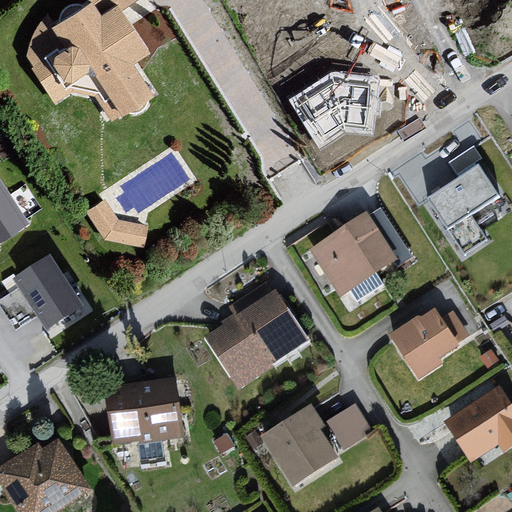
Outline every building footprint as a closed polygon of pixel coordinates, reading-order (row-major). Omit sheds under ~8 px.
[(52,27),(45,22),(35,34),(28,51),(27,60),(55,109),(72,96),(95,103),(113,125),(157,98),(137,66),(153,55),(126,14),(144,0),(81,0),(85,6),(52,27)] [(485,162),(475,148),(449,165),(461,184),(432,204),(452,233),(501,200),(478,166),(485,162)] [(0,237),(26,221),(0,182),(0,237)] [(117,217),(105,199),(87,211),(106,239),(143,246),(148,222),(117,217)] [(370,220),(314,255),(344,302),(400,267),(370,220)] [(86,311),(53,261),(22,282),(28,291),(5,306),(23,334),(39,323),(48,336),(86,311)] [(281,299),(204,345),(238,395),(310,348),(281,299)] [(421,320),(392,339),(419,380),(473,344),(456,318),(448,323),(441,313),(422,326),(421,320)] [(180,388),(110,395),(116,453),(186,446),(180,388)] [(511,406),(500,389),(448,425),(473,460),(500,442),(508,453),(511,450),(511,406)] [(320,403),(261,441),(296,496),(341,467),(337,461),(377,436),(355,403),(330,419),(320,403)] [(40,450),(0,475),(0,490),(13,511),(77,511),(97,500),(62,445),(44,456),(40,450)]
